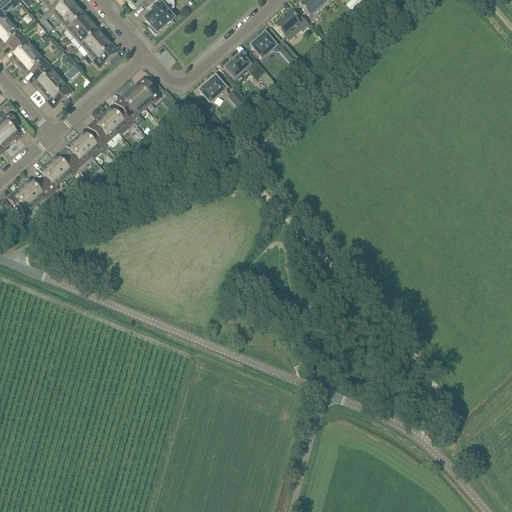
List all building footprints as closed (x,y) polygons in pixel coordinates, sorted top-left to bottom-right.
[(28,0),(24,4),(28,9),(33,5),(28,0)] [(60,0),(44,0),(43,2),(50,10),(60,0)] [(127,4),(133,11),(135,9),(136,11),(144,3),(149,8),(157,0),(129,0),(128,1),(129,2),(127,4)] [(173,2),(171,0),(157,0),(149,8),(154,13),(145,21),(151,27),(149,29),(155,36),(173,20),(167,12),(173,7),(173,2)] [(306,0),(304,0),(299,5),(301,7),(300,7),(309,18),(316,12),(318,14),(324,9),(322,7),(328,2),(330,4),(334,0),(308,0),(307,1),(306,0)] [(355,14),(365,4),(361,0),(352,0),(346,6),(355,14)] [(54,15),(61,23),(76,9),(69,1),(54,15)] [(61,23),(68,30),(83,17),(76,9),(61,23)] [(0,36),(13,24),(6,16),(4,18),(0,13),(0,36)] [(289,13),(274,27),(285,40),(285,39),(298,28),(301,32),(302,33),(309,27),(301,17),(296,21),(289,13)] [(68,30),(75,38),(90,25),(83,17),(68,30)] [(20,33),(13,24),(0,36),(0,45),(2,49),(9,43),(14,48),(23,40),(19,34),(20,33)] [(75,38),(82,46),(97,33),(90,25),(75,38)] [(82,46),(89,54),(104,41),(97,33),(82,46)] [(46,34),(41,38),(45,43),(50,39),(46,34)] [(255,43),(250,48),(262,62),(277,48),(265,35),(260,39),(259,39),(255,43)] [(12,59),(19,68),(34,54),(27,46),(28,45),(23,40),(14,48),(18,54),(12,59)] [(111,49),(104,41),(89,54),(96,62),(95,63),(100,69),(117,54),(112,48),(111,49)] [(69,48),(66,51),(70,57),(74,53),(69,48)] [(295,59),(285,48),(279,54),(289,65),(295,59)] [(34,54),(19,68),(26,76),(33,70),(38,75),(47,67),(42,61),(41,62),(34,54)] [(241,56),(224,70),(239,87),(251,76),(256,82),(265,74),(255,63),(251,67),(241,56)] [(68,59),(63,63),(69,71),(74,67),(68,59)] [(36,87),(43,95),(58,81),(51,74),(52,73),(47,67),(38,75),(30,82),(35,88),(36,87)] [(205,88),(199,93),(210,106),(226,91),(215,78),(209,84),(209,83),(204,87),(205,88)] [(58,81),(43,95),(50,102),(49,103),(54,109),(71,94),(66,88),(65,89),(58,81)] [(131,94),(144,109),(152,102),(153,103),(159,98),(144,81),(138,86),(139,87),(131,94)] [(235,91),(228,98),(238,110),(246,103),(235,91)] [(116,105),(123,112),(132,122),(138,117),(137,116),(144,109),(131,94),(123,101),(122,100),(116,105)] [(166,98),(161,103),(165,108),(171,103),(166,98)] [(8,103),(2,108),(6,112),(9,112),(13,109),(8,103)] [(112,111),(104,118),(117,133),(121,138),(129,131),(126,127),(132,122),(123,112),(118,117),(112,111)] [(4,122),(0,125),(0,133),(10,144),(18,137),(12,130),(17,126),(9,116),(3,121),(4,122)] [(95,124),(89,129),(96,136),(105,146),(108,150),(121,138),(117,133),(104,118),(96,125),(95,124)] [(0,133),(0,149),(2,151),(10,144),(0,133)] [(85,135),(77,142),(93,161),(102,154),(99,151),(105,146),(96,136),(91,141),(85,135)] [(74,156),(69,160),(77,170),(81,175),(82,174),(81,174),(87,169),(86,168),(93,161),(77,142),(68,149),(74,156)] [(58,159),(49,166),(63,181),(71,174),(72,175),(77,170),(69,160),(63,165),(58,159)] [(47,180),(42,184),(50,194),(56,189),(55,188),(63,181),(49,166),(41,173),(47,180)] [(22,190),(36,205),(43,198),(44,199),(50,194),(42,184),(36,189),(30,183),(22,190)] [(27,212),(36,205),(22,190),(14,197),(14,196),(9,200),(17,210),(22,206),(27,212)] [(336,341),(347,320),(342,317),(331,338),(336,341)]
